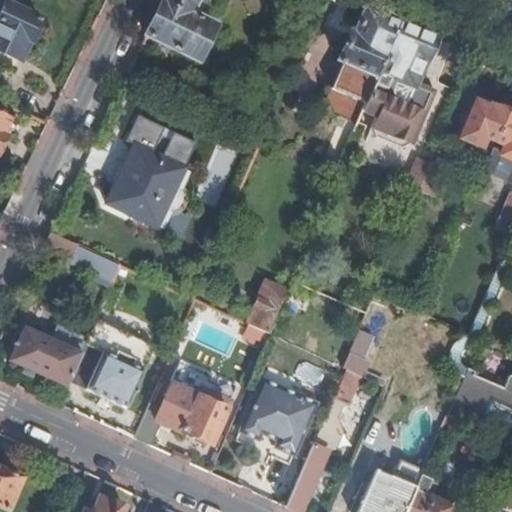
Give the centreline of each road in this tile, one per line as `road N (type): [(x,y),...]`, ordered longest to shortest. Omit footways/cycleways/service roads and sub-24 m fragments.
road 1 (residential): [(129,0),(0,274)]
road 2 (residential): [(234,511),(0,404)]
